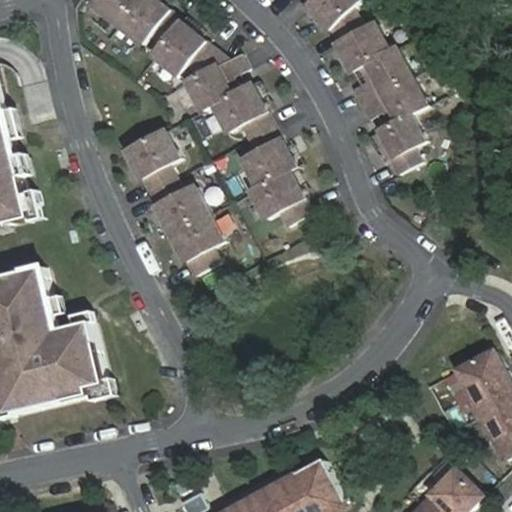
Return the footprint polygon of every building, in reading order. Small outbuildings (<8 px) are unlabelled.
[(142,0),(101,0),(97,6),(122,25),(142,0)] [(142,0),(122,25),(146,45),(155,34),(167,44),(185,23),(186,21),(159,0),(142,0)] [(364,3),(360,0),(301,0),(333,32),(355,11),(364,3)] [(393,55),(379,27),(367,33),(355,11),(333,32),(355,75),(393,55)] [(203,76),(231,61),(185,23),(167,44),(157,57),(181,77),(190,66),(203,76)] [(362,71),(369,85),(354,93),(362,108),(415,80),(400,51),(393,55),(362,71)] [(243,92),(236,78),(251,71),(243,55),(231,61),(203,76),(189,83),(205,112),(216,106),(243,92)] [(0,61),(0,226),(44,215),(7,60),(0,61)] [(430,110),(415,80),(362,108),(370,123),(385,116),(392,129),(414,118),(430,110)] [(216,106),(231,134),(243,128),(250,142),(276,128),(255,86),(243,92),(216,106)] [(422,166),(415,151),(428,145),(414,118),(392,129),(375,138),(389,165),(391,164),(398,178),(422,166)] [(292,173),(298,169),(276,128),(250,142),(258,156),(245,162),(260,190),(292,173)] [(168,132),(129,152),(151,194),(177,180),(170,166),(182,159),(168,132)] [(280,215),(287,229),(314,215),(292,173),(260,190),(253,193),(267,221),(280,215)] [(151,194),(172,235),(211,215),(197,187),(184,194),(177,180),(151,194)] [(221,264),(213,249),(226,243),(211,215),(172,235),(194,277),(221,264)] [(56,264),(0,277),(0,360),(13,413),(103,391),(102,384),(119,380),(104,318),(71,326),(56,264)] [(475,402),(491,434),(497,431),(511,461),(511,460),(511,392),(509,386),(511,384),(511,367),(504,351),(466,369),(481,399),(475,402)] [(329,511),(352,500),(330,459),(303,473),(315,495),(300,503),(288,481),(235,509),(236,511),(329,511)] [(472,511),(489,496),(462,470),(419,511),(472,511)] [(206,492),(186,502),(191,511),(206,511),(214,508),(206,492)]
